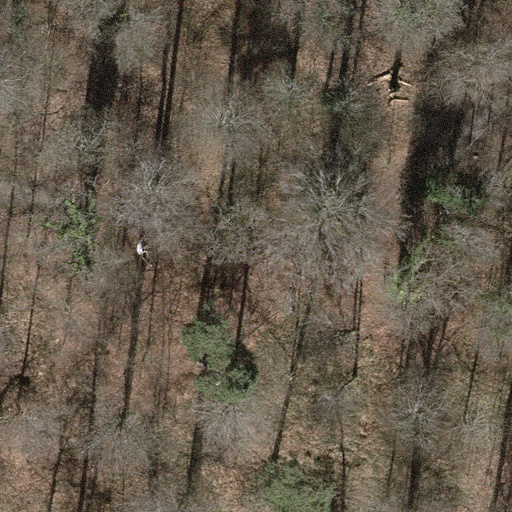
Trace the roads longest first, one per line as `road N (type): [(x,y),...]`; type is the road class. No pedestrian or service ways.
road 1 (track): [(363,267),(84,173),(0,163)]
road 2 (track): [(511,312),(363,267)]
